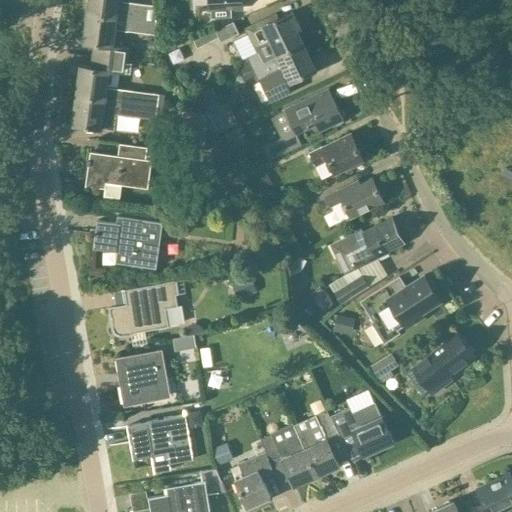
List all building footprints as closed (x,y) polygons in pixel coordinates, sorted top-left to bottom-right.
[(89,0),(88,14),(156,23),(156,5),(119,1),(119,0),(89,0)] [(208,0),(209,11),(242,10),(241,0),(208,0)] [(254,47),(270,40),(277,55),(303,42),(297,31),(301,29),(292,12),(279,18),(277,12),(245,28),(254,47)] [(113,47),(115,29),(157,34),(156,23),(88,14),(84,44),(93,45),(91,56),(128,61),(130,50),(113,47)] [(216,30),(221,42),(239,34),(233,22),(216,30)] [(282,70),(284,69),(291,83),(316,71),(303,42),(277,55),(252,67),(259,81),(261,80),(271,102),(292,92),(282,70)] [(107,87),(109,72),(127,75),(128,61),(91,56),(90,68),(81,67),(77,96),(132,103),(158,107),(159,94),(107,87)] [(213,89),(198,95),(207,113),(221,106),(213,89)] [(307,125),(315,122),(319,131),(344,119),(329,89),(285,110),(296,135),(309,128),(307,125)] [(131,115),(132,103),(77,96),(73,125),(114,131),(117,113),(131,115)] [(190,127),(189,144),(205,146),(207,128),(197,113),(182,111),(180,126),(190,127)] [(242,127),(227,133),(234,147),(248,141),(242,127)] [(322,179),(335,173),(363,159),(351,134),(323,148),(322,146),(309,153),(322,179)] [(281,139),(263,147),(269,161),(287,152),(281,139)] [(90,152),(86,186),(106,189),(106,183),(148,189),(152,160),(145,159),(147,147),(119,143),(117,156),(90,152)] [(272,184),(264,167),(248,174),(255,191),(272,184)] [(330,208),(343,201),(351,217),(383,202),(373,179),(353,188),(351,184),(325,197),(330,208)] [(163,223),(118,216),(117,223),(97,221),(93,249),(117,252),(115,263),(156,269),(163,223)] [(345,275),(376,258),(390,252),(389,250),(404,243),(392,219),(364,233),(361,227),(348,233),(350,236),(330,245),(345,275)] [(342,304),(370,287),(362,275),(346,284),(342,277),(330,284),(342,304)] [(360,301),(373,322),(371,323),(385,344),(400,333),(398,330),(405,326),(406,328),(424,317),(422,313),(441,301),(437,296),(440,294),(431,279),(428,281),(425,276),(400,291),(393,280),(360,301)] [(251,277),(232,285),(238,300),(257,292),(251,277)] [(168,326),(165,308),(177,306),(175,295),(178,294),(176,282),(125,291),(128,306),(111,309),(112,317),(113,317),(113,329),(114,331),(115,333),(118,334),(120,335),(132,335),(132,334),(133,334),(133,332),(168,326)] [(309,295),(322,311),(333,303),(320,286),(309,295)] [(337,314),(333,332),(351,335),(355,318),(337,314)] [(186,336),(200,327),(194,318),(181,327),(186,336)] [(191,333),(171,337),(176,364),(196,360),(191,333)] [(475,355),(458,333),(414,367),(433,393),(452,379),(449,375),(475,355)] [(126,403),(168,396),(161,352),(119,360),(126,403)] [(392,353),(371,366),(379,378),(381,377),(384,382),(393,376),(390,372),(400,366),(392,353)] [(350,407),(331,416),(337,429),(342,440),(355,434),(365,456),(394,443),(382,416),(358,427),(350,407)] [(317,476),(339,466),(325,435),(337,429),(331,416),(330,416),(327,410),(294,425),(297,433),(317,476)] [(185,415),(128,425),(134,460),(168,454),(170,464),(193,460),(185,415)] [(270,461),(281,456),(294,486),(317,476),(297,433),(276,443),(272,434),(260,440),(266,452),(265,452),(270,461)] [(270,497),(262,477),(274,472),(270,461),(265,452),(239,464),(244,476),(235,481),(247,508),(270,497)] [(499,511),(511,506),(511,479),(509,474),(490,482),(491,485),(480,490),(489,511),(488,511),(499,511)] [(210,511),(205,482),(166,489),(168,495),(149,498),(151,511),(210,511)] [(440,508),(431,511),(458,511),(454,502),(450,504),(449,501),(439,505),(440,508)]
